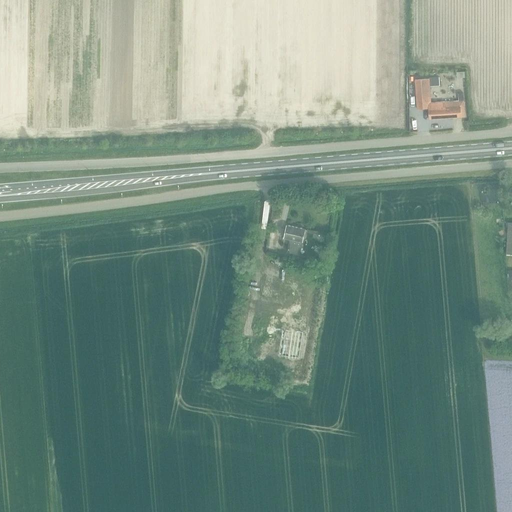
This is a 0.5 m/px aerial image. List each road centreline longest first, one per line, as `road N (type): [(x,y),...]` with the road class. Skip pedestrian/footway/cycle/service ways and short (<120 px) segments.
road 1 (unclassified): [(0,217),(511,164)]
road 2 (primary): [(0,193),(511,150)]
road 3 (unclassified): [(0,167),(511,134)]
